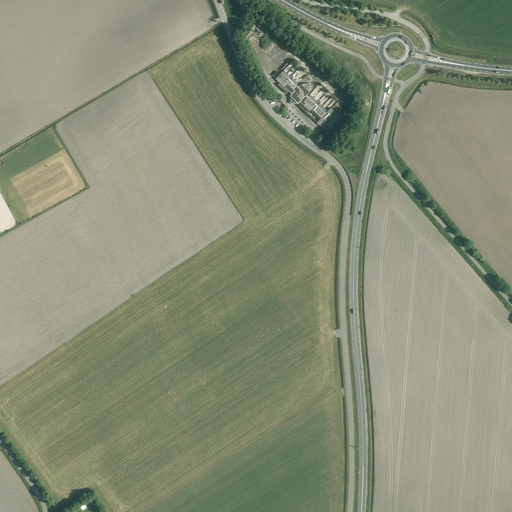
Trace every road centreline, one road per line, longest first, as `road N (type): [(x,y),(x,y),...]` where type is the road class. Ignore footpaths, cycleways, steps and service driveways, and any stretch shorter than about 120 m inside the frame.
road 1 (unclassified): [(349,511),(341,301),(347,184),(334,162),(254,92),(216,0)]
road 2 (primary): [(360,511),(353,269),(382,102)]
road 3 (unclassified): [(425,54),(426,41),(405,22),(305,0)]
